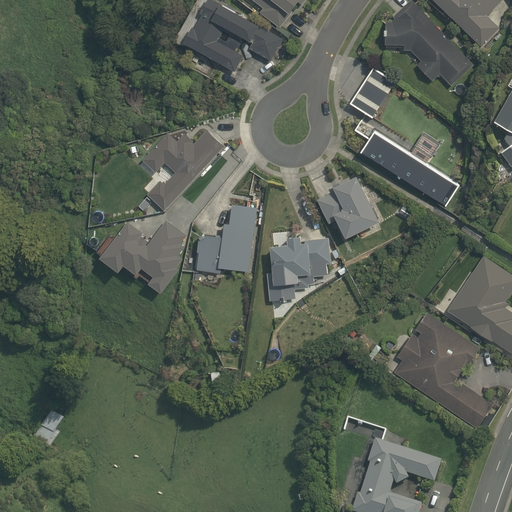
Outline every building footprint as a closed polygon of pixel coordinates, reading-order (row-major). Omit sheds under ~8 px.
[(286,35),(266,25),(265,28),(212,0),(211,0),(188,46),(236,71),(244,56),(237,52),(240,45),(252,51),(250,54),(271,65),(286,35)] [(260,13),(282,29),(302,0),(255,0),(265,7),(260,13)] [(431,0),(482,48),(502,28),(489,16),(503,0),(431,0)] [(412,1),(386,26),(385,49),(409,51),(422,65),(419,68),(434,84),(442,77),(452,87),(473,66),(412,1)] [(400,84),(375,67),(351,102),(376,119),(400,84)] [(511,99),(498,123),(511,130),(511,99)] [(167,185),(163,181),(148,196),(164,211),(226,146),(210,132),(197,145),(183,144),(172,134),(144,163),(157,175),(167,165),(177,175),(167,185)] [(458,185),(379,134),(364,157),(443,208),(458,185)] [(511,147),(502,157),(511,168),(511,147)] [(384,226),(362,174),(334,187),(336,192),(317,200),(328,225),(339,221),(348,241),(384,226)] [(249,271),(253,211),(234,209),(233,225),(224,224),(223,239),(201,238),(199,274),(222,275),(222,270),(249,271)] [(138,280),(140,277),(145,271),(155,279),(151,285),(164,294),(179,274),(187,235),(169,221),(154,242),(151,243),(143,237),(145,235),(128,224),(103,258),(123,272),(125,270),(138,280)] [(333,266),(331,238),(307,239),(307,236),(289,237),(289,245),(273,246),(275,280),(315,278),(315,267),(333,266)] [(511,296),(511,273),(486,257),(449,314),(511,355),(511,309),(506,305),(511,296)] [(431,311),(392,365),(479,427),(493,407),(454,380),(479,345),(431,311)] [(64,419),(51,412),(33,438),(50,447),(60,433),(55,431),(64,419)] [(433,491),(439,459),(404,449),(407,440),(388,434),(386,441),(376,439),(369,463),(373,464),(364,494),(359,492),(352,511),(420,511),(423,504),(392,495),(396,482),(397,488),(409,483),(411,476),(423,479),(421,488),(433,491)]
